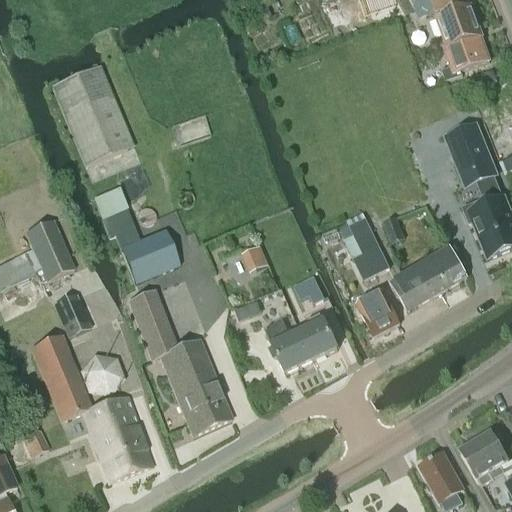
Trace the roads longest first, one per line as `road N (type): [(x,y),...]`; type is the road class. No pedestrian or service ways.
road 1 (unclassified): [(134,511),(341,396)]
road 2 (unclassified): [(341,396),(511,283)]
road 3 (tertiary): [(370,457),(511,358)]
